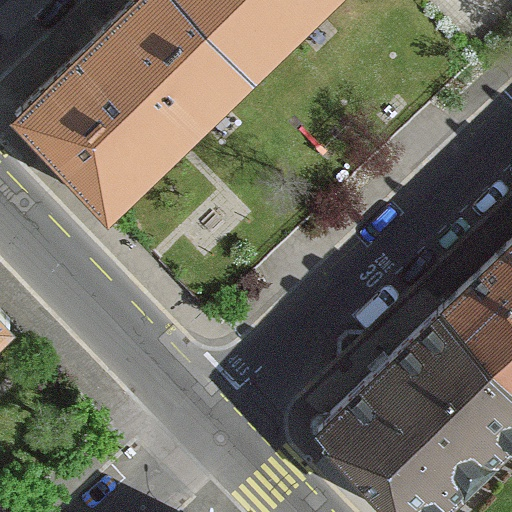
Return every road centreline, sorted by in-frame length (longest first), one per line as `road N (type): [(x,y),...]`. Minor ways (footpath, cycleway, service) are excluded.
road 1 (residential): [(205,417),(511,129)]
road 2 (residential): [(205,417),(0,203)]
road 3 (residential): [(107,511),(205,417)]
road 4 (residential): [(295,511),(205,417)]
